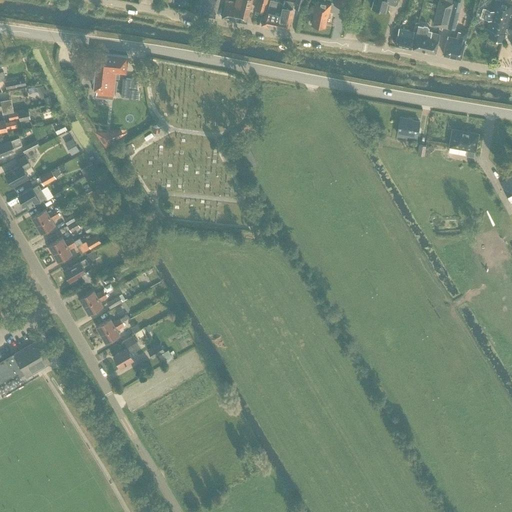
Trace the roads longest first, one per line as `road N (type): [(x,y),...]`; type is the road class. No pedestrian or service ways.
road 1 (tertiary): [(511,115),(0,28)]
road 2 (unclassified): [(511,74),(99,0)]
road 3 (tertiary): [(178,511),(0,206)]
